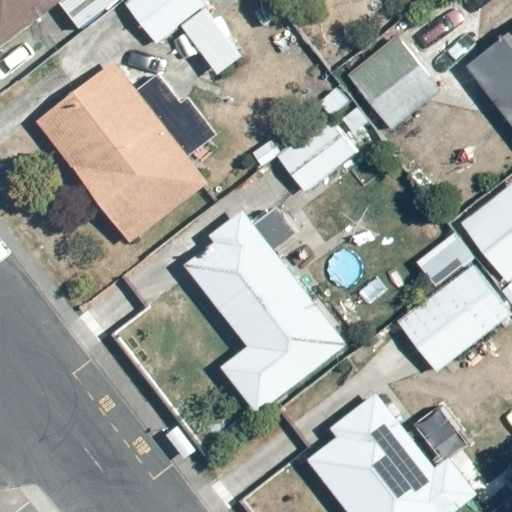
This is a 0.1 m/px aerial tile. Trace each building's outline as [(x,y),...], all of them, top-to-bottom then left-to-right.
[(0,0),(0,45),(2,48),(63,0),(0,0)] [(212,0),(132,0),(126,5),(159,44),(212,0)] [(511,36),(474,67),(511,113),(511,36)] [(442,92),(397,37),(348,77),(393,131),(442,92)] [(41,120),(136,242),(213,181),(118,60),(41,120)] [(305,191),(357,153),(331,117),(278,156),(305,191)] [(511,278),(511,181),(460,222),(508,282),(511,278)] [(253,343),(224,365),(260,412),(352,343),(248,208),(214,234),(221,243),(192,265),(253,343)] [(511,314),(511,311),(474,262),(396,321),(435,372),(511,314)] [(458,511),(483,493),(453,455),(438,467),(379,392),(335,426),(342,435),(311,459),(353,511),(458,511)]
